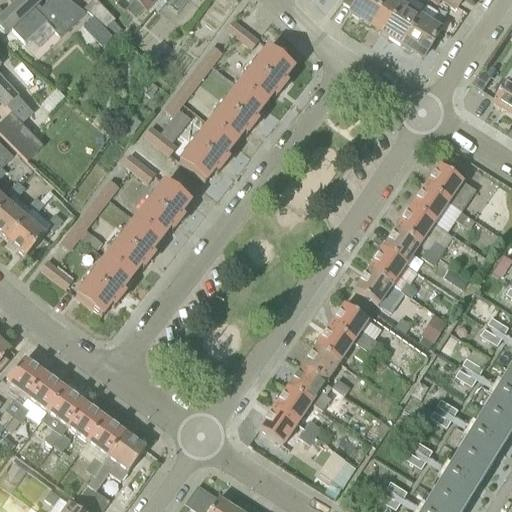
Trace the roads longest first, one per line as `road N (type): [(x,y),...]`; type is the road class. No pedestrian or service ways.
road 1 (residential): [(202,447),(426,119)]
road 2 (residential): [(349,66),(111,379)]
road 3 (residential): [(426,119),(507,0)]
road 4 (residential): [(111,379),(0,292)]
